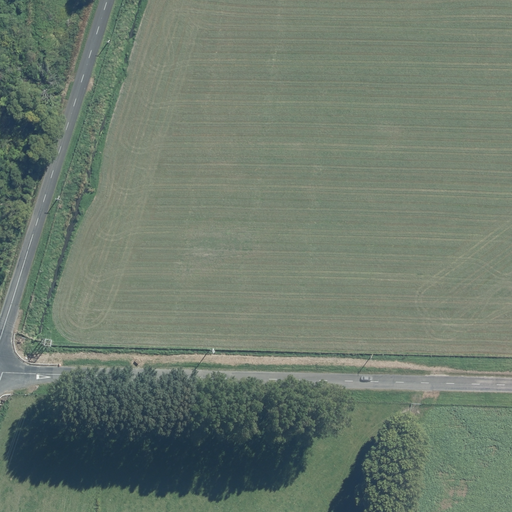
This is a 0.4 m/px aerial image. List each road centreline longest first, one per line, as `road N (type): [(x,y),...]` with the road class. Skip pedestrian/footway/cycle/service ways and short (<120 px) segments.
road 1 (tertiary): [(511,386),(0,371)]
road 2 (tertiary): [(0,340),(107,0)]
